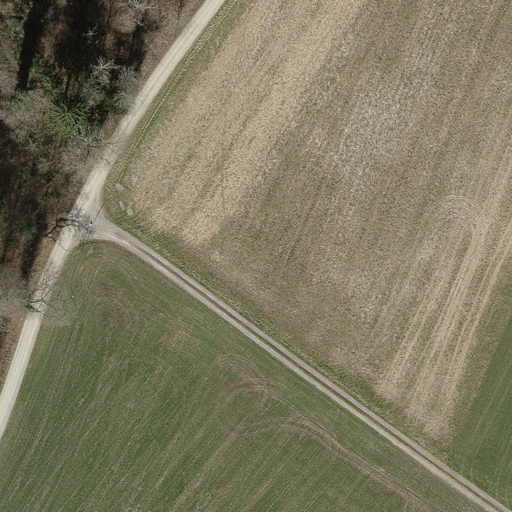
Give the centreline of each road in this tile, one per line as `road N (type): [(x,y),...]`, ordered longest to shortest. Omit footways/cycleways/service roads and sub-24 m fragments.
road 1 (track): [(77,214),(166,266),(488,511)]
road 2 (track): [(0,425),(17,393),(54,257),(133,111),(214,0)]
